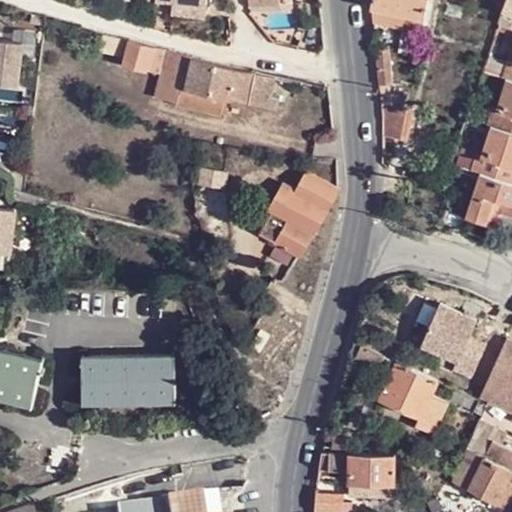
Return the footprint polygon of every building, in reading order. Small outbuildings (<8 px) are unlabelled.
[(186,11),(188,2),(175,0),(171,0),(171,3),(170,8),(186,11)] [(370,0),(372,22),(418,34),(427,0),(370,0)] [(511,0),(506,0),(502,11),(511,15),(511,0)] [(11,41),(0,40),(0,84),(16,86),(20,56),(10,55),(11,41)] [(159,70),(163,49),(126,40),(121,61),(159,70)] [(21,43),(11,41),(10,55),(20,56),(21,43)] [(376,48),(380,85),(392,86),(392,83),(388,48),(376,48)] [(190,55),(163,49),(159,70),(153,97),(222,112),(225,97),(184,86),(190,55)] [(274,75),(190,55),(184,86),(225,97),(276,109),(278,97),(270,94),(274,75)] [(511,77),(495,124),(511,129),(511,77)] [(380,85),(382,109),(394,108),(392,86),(380,85)] [(381,138),(383,138),(406,138),(412,109),(407,109),(394,108),(382,109),(381,138)] [(511,129),(495,124),(494,124),(479,169),(485,171),(511,179),(511,129)] [(226,169),(200,164),(197,181),(223,186),(226,169)] [(298,255),(338,190),(331,185),(307,170),(294,190),(283,183),(268,206),(279,214),(265,234),(298,255)] [(338,190),(347,176),(340,170),(331,185),(338,190)] [(511,179),(485,171),(470,217),(498,227),(505,209),(507,202),(511,203),(511,179)] [(0,265),(4,266),(5,250),(10,251),(14,210),(0,208),(0,265)] [(478,319),(442,301),(422,342),(458,359),(454,368),(472,376),(487,344),(470,336),(478,319)] [(511,338),(509,338),(480,395),(511,411),(511,414),(510,418),(511,418),(511,338)] [(47,349),(0,339),(0,389),(38,397),(47,349)] [(365,346),(362,344),(356,357),(378,366),(384,354),(365,346)] [(180,350),(87,353),(88,401),(181,398),(180,350)] [(433,393),(439,379),(397,360),(380,396),(422,416),(418,426),(439,436),(454,402),(433,393)] [(337,434),(335,448),(354,448),(354,437),(337,434)] [(511,447),(494,439),(470,492),(511,511),(511,509),(511,447)] [(351,451),(323,449),(321,469),(351,471),(351,451)] [(396,453),(351,451),(351,471),(350,492),(394,493),(396,453)] [(318,493),(317,502),(327,503),(327,510),(353,510),(354,493),(318,493)] [(200,511),(199,497),(115,508),(115,511),(200,511)]
